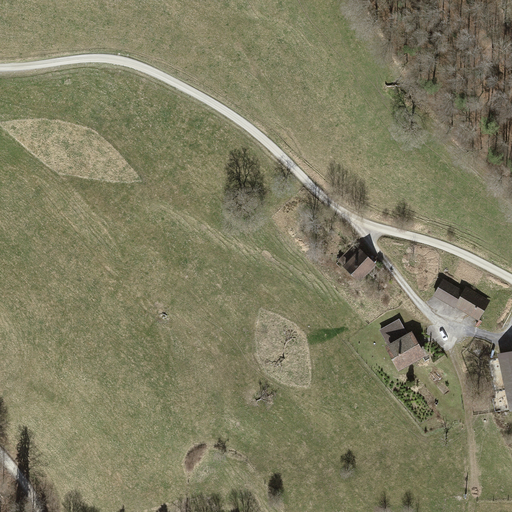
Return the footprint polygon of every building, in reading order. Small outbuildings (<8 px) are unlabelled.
[(374,263),(354,244),(339,260),(359,279),(374,263)] [(464,292),(443,280),(435,294),(455,306),(456,305),(477,317),(487,301),(466,288),(464,292)] [(390,348),(400,365),(421,354),(411,336),(408,337),(399,320),(381,329),(391,347),(390,348)] [(511,352),(501,355),(511,406),(511,352)] [(431,373),(437,382),(442,378),(435,369),(431,373)]
